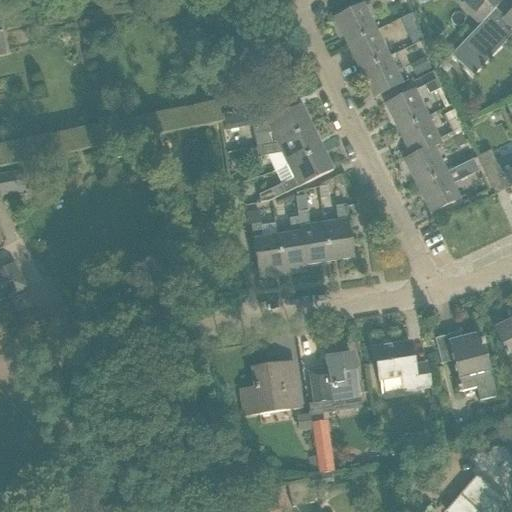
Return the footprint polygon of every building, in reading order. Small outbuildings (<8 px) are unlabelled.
[(475,0),(480,4),(468,17),(478,26),(479,27),(490,14),(503,0),(475,0)] [(334,19),(347,45),(376,31),(363,5),(334,19)] [(471,34),(451,57),(462,67),(481,44),(493,31),(504,42),(511,33),(511,11),(509,15),(503,21),(500,24),(495,19),(490,14),(479,27),(478,26),(471,34)] [(417,28),(407,33),(413,46),(423,41),(417,28)] [(347,45),(360,72),(389,57),(376,31),(347,45)] [(389,57),(360,72),(373,98),(402,84),(389,57)] [(425,59),(415,64),(420,76),(430,71),(425,59)] [(445,61),(439,68),(444,73),(450,66),(445,61)] [(425,86),(429,95),(441,90),(436,81),(425,86)] [(385,105),(398,131),(427,117),(414,91),(385,105)] [(271,132),(277,144),(311,127),(300,105),(265,123),(266,124),(252,126),(254,135),(271,132)] [(250,115),(223,120),(226,132),(252,126),(250,115)] [(398,131),(411,157),(433,146),(433,147),(441,144),(427,117),(398,131)] [(281,154),(287,166),(322,149),(311,127),(277,144),(277,145),(250,150),(252,159),(281,154)] [(460,136),(452,140),(457,149),(464,145),(460,136)] [(404,161),(417,187),(446,173),(433,147),(433,146),(411,157),(404,161)] [(322,149),(287,166),(294,179),(281,186),(285,195),(299,188),(315,180),(333,171),(322,149)] [(511,155),(495,163),(490,151),(477,157),(487,177),(495,195),(509,189),(511,195),(511,155)] [(472,160),(459,166),(465,178),(478,172),(472,160)] [(0,174),(0,196),(22,193),(17,171),(3,174),(0,174)] [(446,173),(417,187),(430,214),(459,199),(446,173)] [(317,187),(320,200),(329,198),(327,186),(317,187)] [(295,197),(298,218),(306,266),(330,262),(324,224),(309,227),(305,196),(295,197)] [(337,222),(324,224),(330,262),(353,258),(347,220),(345,206),(335,207),(337,222)] [(282,274),(276,237),(263,239),(258,211),(245,213),(247,226),(250,226),(258,278),(282,274)] [(291,234),(276,237),(282,274),(307,270),(306,266),(298,218),(289,220),(291,234)] [(0,301),(26,288),(13,263),(0,270),(0,301)] [(494,330),(503,348),(510,362),(511,360),(511,312),(508,315),(511,322),(494,330)] [(446,335),(457,379),(454,379),(458,393),(475,389),(478,403),(495,398),(479,335),(461,340),(459,332),(446,335)] [(379,382),(401,378),(403,391),(429,387),(426,365),(413,367),(409,344),(374,350),(379,382)] [(326,370),(308,373),(310,389),(312,405),(331,402),(333,413),(358,409),(354,382),(357,382),(355,365),(352,365),(350,354),(324,358),(325,360),(326,370)] [(240,391),(244,418),(263,415),(300,410),(298,394),(295,374),(281,376),(279,365),(251,369),(254,389),(240,391)] [(309,415),(297,417),(300,432),(311,430),(309,415)] [(328,443),(315,446),(320,474),(322,474),(333,471),(328,443)] [(501,511),(508,504),(476,476),(446,510),(447,511),(501,511)] [(286,484),(292,508),(313,503),(307,480),(286,484)]
